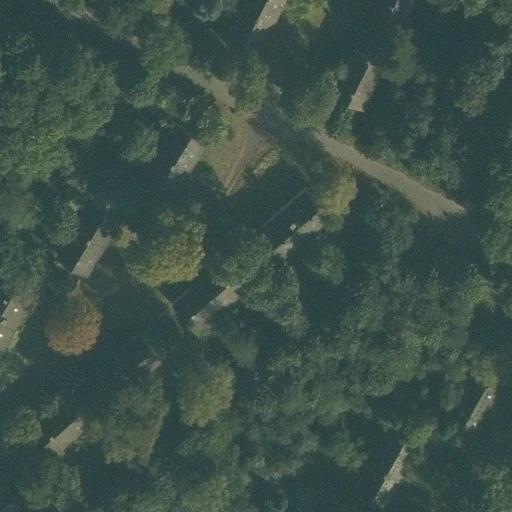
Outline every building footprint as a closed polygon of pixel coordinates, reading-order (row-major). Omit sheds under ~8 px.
[(282,0),(243,0),(242,4),(273,20),(282,0)] [(411,0),(379,0),(377,5),(402,18),(411,0)] [(273,20),(242,4),(226,35),(257,51),(273,20)] [(385,62),(355,47),(347,62),(351,64),(337,92),(362,105),(385,62)] [(206,137),(177,119),(159,149),(184,164),(191,153),(195,155),(206,137)] [(475,164),(443,148),(433,167),(464,184),(475,164)] [(184,164),(159,149),(141,178),(170,196),(182,178),(177,175),(184,164)] [(306,187),(284,206),(307,233),(333,210),(319,195),(316,198),(306,187)] [(122,212),(92,194),(74,223),(99,238),(106,227),(111,230),(122,212)] [(307,233),(284,206),(262,225),(272,236),(268,239),(281,255),(307,233)] [(99,238),(74,223),(56,253),(86,271),(97,253),(92,250),(99,238)] [(470,264),(418,236),(406,259),(458,287),(470,264)] [(225,255),(209,269),(212,273),(202,282),(222,305),(248,283),(225,255)] [(22,282),(4,271),(0,278),(0,308),(17,319),(32,293),(20,286),(22,282)] [(202,282),(192,290),(189,287),(172,301),(196,328),(222,305),(202,282)] [(17,319),(0,308),(0,342),(2,344),(17,319)] [(184,330),(165,308),(156,316),(175,338),(184,330)] [(175,338),(156,316),(147,323),(165,345),(175,338)] [(139,331),(126,342),(128,346),(105,366),(124,388),(161,356),(139,331)] [(511,355),(502,349),(496,359),(511,368),(511,355)] [(473,369),(449,412),(474,426),(489,398),(493,400),(502,385),(473,369)] [(69,391),(55,403),(59,407),(35,427),(54,449),(91,416),(69,391)] [(418,443),(388,426),(371,457),(397,471),(404,459),(408,461),(418,443)] [(2,449),(0,450),(0,468),(7,477),(2,481),(6,486),(22,472),(2,449)] [(371,457),(355,487),(385,504),(395,485),(391,483),(397,471),(371,457)] [(2,481),(0,482),(0,511),(9,511),(21,502),(6,486),(2,481)] [(314,511),(296,502),(290,511),(314,511)]
